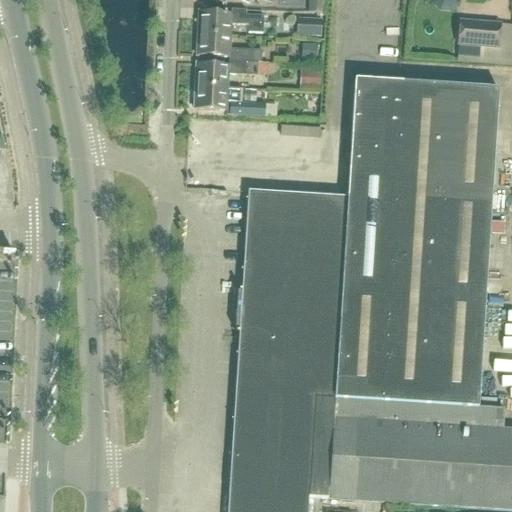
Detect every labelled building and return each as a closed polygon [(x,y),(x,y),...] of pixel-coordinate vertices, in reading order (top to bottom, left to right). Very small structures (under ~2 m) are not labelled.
[(323,14),(324,0),(308,0),(307,13),(323,14)] [(230,24),(244,25),(248,25),(248,35),(262,36),(263,18),(245,17),(245,12),(230,12),(230,15),(198,13),(197,36),(230,38),(230,24)] [(321,21),(297,20),(296,39),(320,40),(321,21)] [(460,21),(458,45),(498,48),(500,24),(460,21)] [(230,38),(197,36),(196,58),(209,58),(209,62),(260,65),(261,52),(229,51),(230,38)] [(260,65),(209,62),(209,66),(196,65),(194,88),(227,90),(228,76),(257,77),(257,75),(267,76),(268,65),(260,65)] [(354,82),(346,200),(326,501),(495,511),(511,511),(511,432),(502,432),(503,411),(477,410),(497,91),(354,82)] [(227,90),(194,88),(193,111),(225,113),(225,117),(263,119),(264,106),(226,104),(227,90)] [(306,511),(307,500),(326,501),(346,200),(247,194),(240,303),(226,511),(306,511)]
